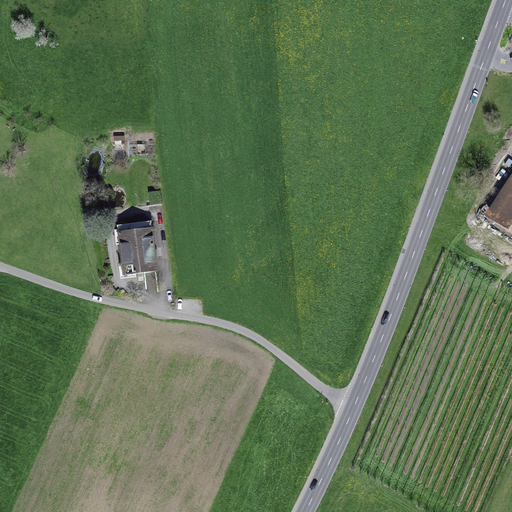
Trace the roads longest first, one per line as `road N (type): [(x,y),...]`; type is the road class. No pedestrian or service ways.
road 1 (primary): [(504,2),(354,404)]
road 2 (residential): [(354,404),(232,325),(77,293),(0,266)]
